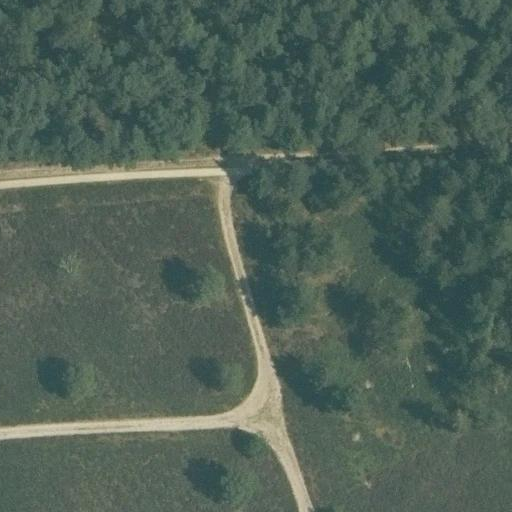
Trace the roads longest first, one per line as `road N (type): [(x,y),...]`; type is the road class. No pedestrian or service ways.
road 1 (track): [(511,149),(224,167)]
road 2 (track): [(275,417),(0,433)]
road 3 (track): [(224,167),(217,180),(275,417)]
road 4 (track): [(0,174),(224,167)]
